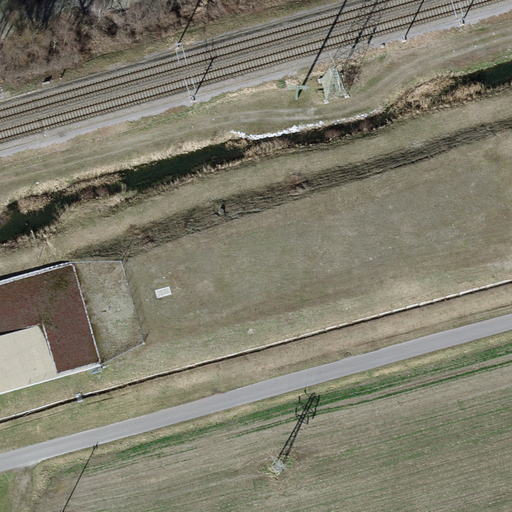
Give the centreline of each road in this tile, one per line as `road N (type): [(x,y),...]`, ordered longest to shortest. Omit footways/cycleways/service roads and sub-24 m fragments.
road 1 (motorway): [(511,169),(0,310)]
road 2 (motorway): [(0,367),(511,227)]
